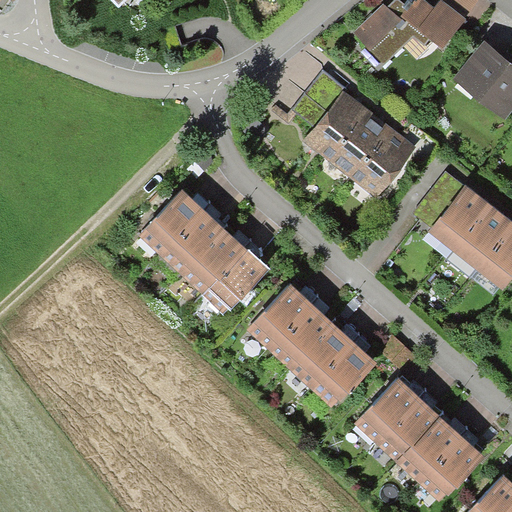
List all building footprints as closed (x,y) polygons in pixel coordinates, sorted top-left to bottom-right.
[(443,0),(439,0),(434,7),(425,0),(417,0),(417,1),(415,0),(413,0),(412,1),(411,0),(407,0),(404,4),(399,0),(393,0),(387,7),(383,3),(354,33),(384,63),(413,36),(424,46),(431,39),(441,48),(466,19),(465,17),(443,0)] [(443,0),(465,17),(478,0),(443,0)] [(511,110),(511,61),(484,40),(452,79),(505,120),(511,110)] [(342,90),(344,91),(347,88),(322,68),(291,109),(314,127),(342,90)] [(344,91),(342,90),(314,127),(303,141),(329,160),(368,109),(344,91)] [(329,160),(352,177),(391,127),(368,109),(329,160)] [(417,146),(391,127),(352,177),(378,197),(417,146)] [(187,168),(197,178),(214,160),(205,151),(187,168)] [(431,228),(464,186),(446,171),(413,213),(431,228)] [(429,231),(452,250),(489,204),(466,185),(464,186),(431,228),(429,231)] [(203,208),(183,189),(139,236),(159,254),(203,208)] [(511,224),(511,221),(489,204),(452,250),(477,269),(511,224)] [(223,227),(203,208),(159,254),(180,273),(223,227)] [(511,278),(511,224),(477,269),(503,290),(511,278)] [(245,247),(223,227),(180,273),(203,294),(245,247)] [(270,269),(245,247),(203,294),(224,313),(229,309),(231,311),(240,300),(241,301),(270,269)] [(310,302),(291,284),(247,329),(266,348),(310,302)] [(330,321),(310,302),(266,348),(287,368),(330,321)] [(353,342),(330,321),(287,368),(310,388),(353,342)] [(417,357),(391,333),(377,348),(403,372),(417,357)] [(376,363),(353,342),(310,388),(331,407),(338,399),(340,401),(352,388),(353,389),(376,363)] [(418,396),(398,378),(369,410),(367,408),(354,424),(375,443),(418,396)] [(439,415),(418,396),(375,443),(396,462),(411,445),(411,446),(439,415)] [(461,435),(439,415),(411,446),(411,445),(396,462),(418,483),(461,435)] [(485,457),(461,435),(418,483),(439,501),(446,493),(448,496),(456,487),(457,489),(485,457)] [(503,511),(511,504),(511,482),(503,474),(467,511),(503,511)]
